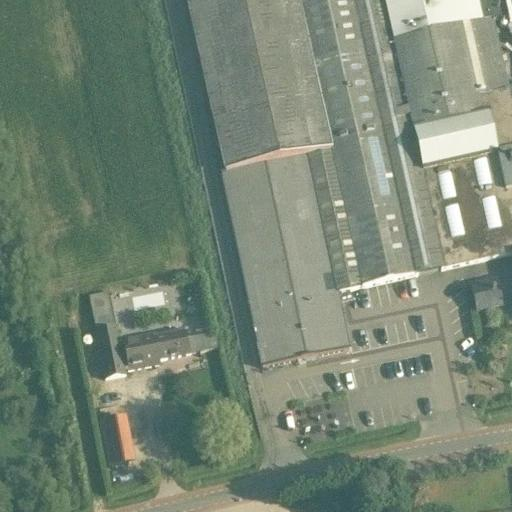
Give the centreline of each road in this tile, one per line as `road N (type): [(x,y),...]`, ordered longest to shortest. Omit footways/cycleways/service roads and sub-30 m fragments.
road 1 (tertiary): [(160,511),(511,436)]
road 2 (track): [(55,328),(100,511)]
